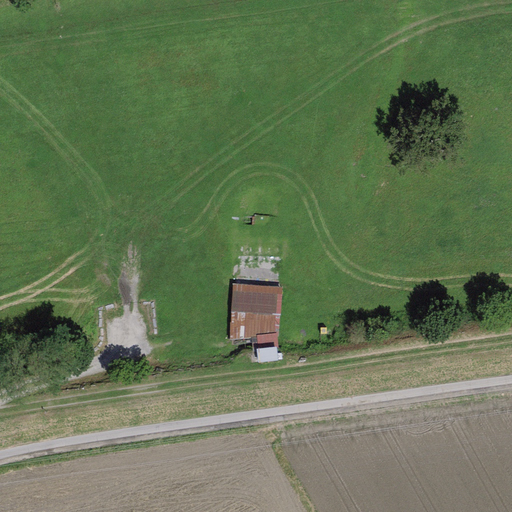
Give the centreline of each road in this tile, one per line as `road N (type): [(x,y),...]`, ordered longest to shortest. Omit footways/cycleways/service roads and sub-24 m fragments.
road 1 (unclassified): [(511,382),(0,459)]
road 2 (track): [(0,397),(126,356),(127,310)]
